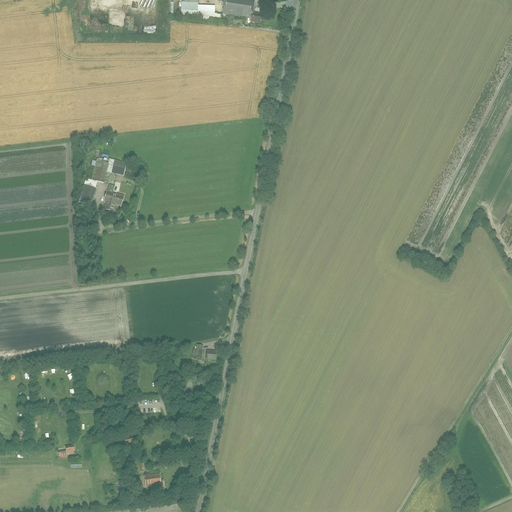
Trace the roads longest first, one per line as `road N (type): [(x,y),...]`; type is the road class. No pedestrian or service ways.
road 1 (tertiary): [(197,511),(295,0)]
road 2 (unknown): [(245,273),(0,300)]
road 3 (track): [(511,327),(397,511)]
road 4 (unknown): [(257,213),(111,224),(101,221),(100,193)]
